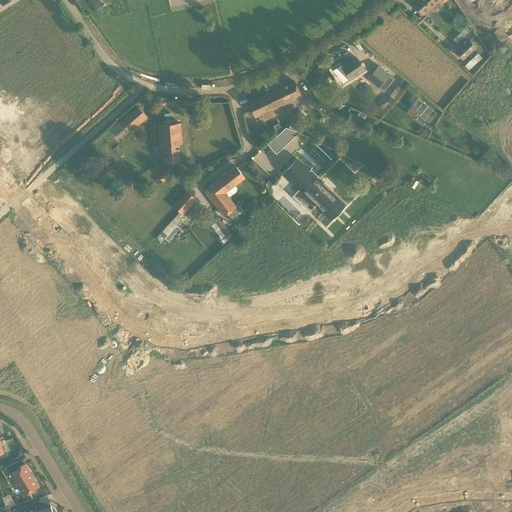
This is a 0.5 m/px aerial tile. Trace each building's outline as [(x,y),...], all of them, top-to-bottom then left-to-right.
[(91,0),(97,9),(109,0),(91,0)] [(418,0),(413,4),(423,15),(439,0),(441,0),(444,2),(445,0),(418,0)] [(385,34),(375,43),(389,59),(398,52),(400,54),(407,47),(404,43),(413,34),(418,40),(426,33),(411,20),(406,25),(403,21),(391,31),(386,36),(385,34)] [(476,47),(468,39),(455,52),(463,60),(476,47)] [(350,79),(360,72),(364,70),(356,58),(342,67),(350,79)] [(454,59),(443,68),(451,77),(462,66),(454,59)] [(378,65),(367,79),(379,88),(390,75),(378,65)] [(294,81),(265,95),(274,115),(304,101),(294,81)] [(72,87),(62,95),(70,106),(75,102),(81,110),(100,95),(90,83),(77,93),(72,87)] [(274,115),(265,95),(248,103),(255,117),(261,114),(264,120),(274,115)] [(147,117),(138,106),(120,122),(129,132),(147,117)] [(345,125),(359,132),(365,119),(350,112),(345,125)] [(180,123),(159,125),(161,147),(164,147),(165,162),(179,161),(178,144),(181,144),(180,123)] [(273,126),(277,133),(281,129),(279,123),(273,126)] [(207,129),(198,130),(200,148),(210,147),(209,142),(230,140),(229,124),(207,126),(207,129)] [(286,126),(281,130),(288,140),(293,136),(286,126)] [(344,205),(296,159),(283,173),(331,219),(344,205)] [(224,216),(227,214),(231,219),(240,213),(225,193),(244,178),(235,166),(204,190),(224,216)] [(165,170),(158,176),(164,182),(170,176),(165,170)] [(172,206),(179,212),(156,238),(161,242),(165,238),(166,239),(173,231),(172,230),(184,216),(184,215),(193,204),(191,203),(195,198),(185,190),(172,206)] [(285,195),(277,203),(289,217),(298,209),(285,195)] [(255,234),(277,216),(270,207),(248,226),(255,234)] [(205,219),(202,216),(194,224),(197,226),(205,219)] [(224,231),(219,233),(224,242),(233,237),(230,231),(225,233),(224,231)] [(334,346),(336,358),(342,356),(343,358),(359,354),(355,334),(353,335),(352,333),(346,334),(346,336),(344,337),(345,339),(339,341),(340,344),(334,346)] [(312,351),(310,351),(312,361),(314,360),(316,367),(330,364),(331,369),(338,367),(335,353),(329,355),(326,340),(311,344),(312,351)] [(291,346),(280,348),(282,357),(284,357),(288,373),(302,370),(304,376),(312,375),(307,356),(301,358),(298,346),(291,348),(291,346)] [(334,378),(315,382),(317,389),(336,385),(334,378)] [(20,467),(16,461),(2,470),(11,485),(16,482),(24,495),(38,486),(25,464),(20,467)] [(55,511),(55,510),(52,511),(51,506),(44,509),(43,508),(42,506),(40,501),(41,501),(41,500),(12,508),(13,511),(55,511)]
